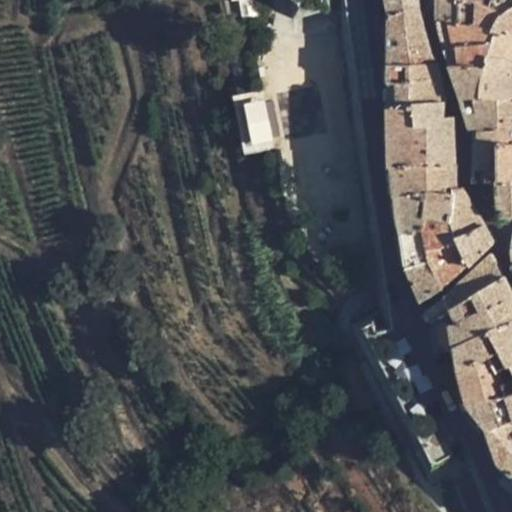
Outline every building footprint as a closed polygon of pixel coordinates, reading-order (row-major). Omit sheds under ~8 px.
[(418,8),(416,0),(385,0),(388,11),(388,13),(418,8)] [(471,0),(437,0),(437,21),(491,29),(498,16),(501,14),(471,0)] [(511,0),(471,0),(501,14),(511,4),(511,0)] [(511,4),(501,14),(498,16),(491,29),(511,34),(511,4)] [(427,44),(418,8),(388,13),(388,49),(429,53),(427,44)] [(483,67),(485,56),(511,61),(511,34),(491,29),(437,21),(443,50),(449,66),(470,66),(483,67)] [(429,53),(388,49),(388,66),(409,66),(435,64),(430,55),(429,53)] [(511,61),(485,56),(483,67),(470,66),(449,66),(461,100),(511,99),(511,61)] [(388,84),(439,75),(438,71),(435,64),(409,66),(388,66),(388,84)] [(416,104),(443,102),(439,75),(388,84),(388,108),(416,104)] [(241,152),(272,149),(266,99),(236,102),(241,152)] [(511,115),(511,99),(461,100),(469,131),(474,131),(498,131),(498,116),(511,115)] [(426,163),(455,163),(453,117),(443,118),(443,102),(416,104),(388,108),(383,109),(384,118),(387,118),(388,169),(390,169),(426,166),(426,163)] [(474,131),(472,183),(496,183),(495,181),(495,180),(495,143),(511,144),(511,115),(498,116),(498,131),(474,131)] [(511,144),(495,143),(495,180),(495,181),(504,181),(511,182),(511,144)] [(456,190),(455,163),(426,163),(426,166),(390,169),(393,197),(397,218),(421,218),(451,224),(454,190),(456,190)] [(511,217),(511,182),(504,181),(495,181),(496,183),(497,216),(511,217)] [(453,238),(483,224),(461,189),(456,190),(454,190),(451,224),(421,218),(397,218),(400,233),(421,230),(428,263),(442,289),(468,266),(461,255),(453,238)] [(468,266),(490,243),(491,242),(491,241),(491,240),(483,224),(453,238),(461,255),(468,266)] [(428,263),(421,230),(400,233),(405,270),(428,263)] [(430,322),(430,323),(449,309),(503,276),(496,263),(492,256),(491,255),(444,298),(426,311),(430,322)] [(428,263),(405,270),(420,301),(442,289),(428,263)] [(511,294),(503,276),(449,309),(456,322),(511,295),(511,294)] [(498,353),(511,346),(511,295),(456,322),(449,309),(430,323),(437,353),(453,350),(457,372),(457,373),(498,353)] [(511,346),(498,353),(511,387),(511,346)] [(511,394),(511,387),(498,353),(457,373),(465,405),(511,394)] [(511,394),(465,405),(472,414),(481,425),(486,432),(508,423),(511,428),(511,394)] [(511,428),(508,423),(486,432),(497,463),(511,476),(511,428)] [(511,501),(511,476),(497,463),(505,483),(511,501)]
